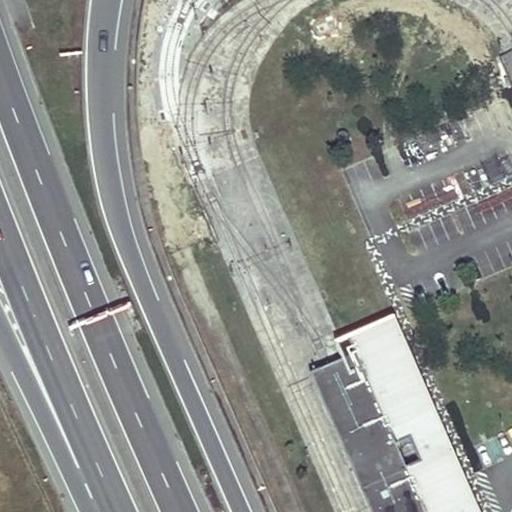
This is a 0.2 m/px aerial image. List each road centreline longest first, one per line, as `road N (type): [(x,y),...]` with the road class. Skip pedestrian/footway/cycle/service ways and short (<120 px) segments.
road 1 (trunk): [(242,511),(139,269),(104,130),(108,0)]
road 2 (trunk): [(179,511),(0,75)]
road 3 (trunk): [(0,219),(110,511)]
road 4 (trunk): [(0,333),(62,450),(107,511)]
